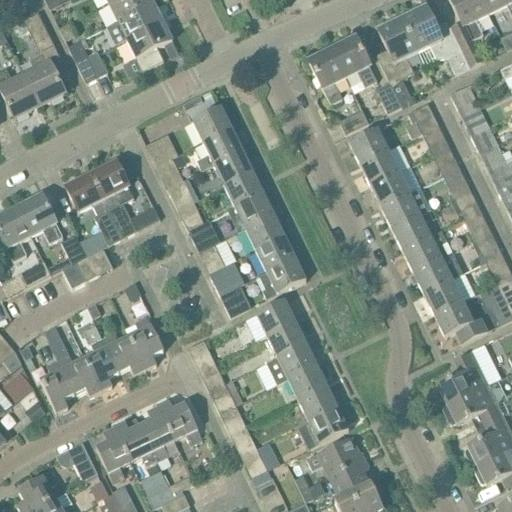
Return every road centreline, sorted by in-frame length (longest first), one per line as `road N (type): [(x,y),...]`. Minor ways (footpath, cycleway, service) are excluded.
road 1 (residential): [(447,511),(398,406),(401,337),(266,45)]
road 2 (residential): [(0,182),(221,66)]
road 3 (residential): [(0,472),(37,446),(192,377)]
